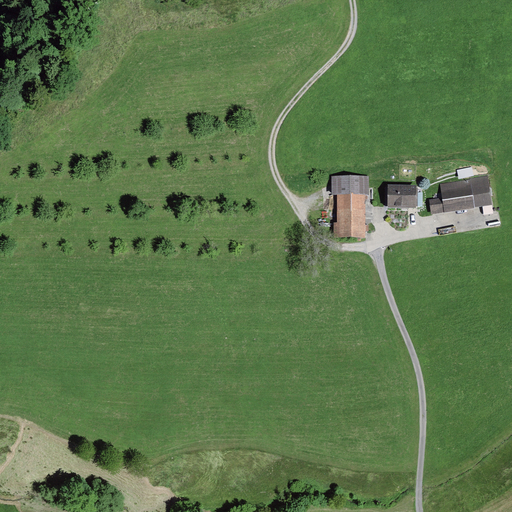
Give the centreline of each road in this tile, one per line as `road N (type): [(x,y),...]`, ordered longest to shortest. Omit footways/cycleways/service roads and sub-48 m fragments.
road 1 (track): [(499,219),(354,248),(325,240),(300,214),(274,166),(274,139),(291,104),(345,45),(352,0)]
road 2 (track): [(419,511),(421,384),(376,244)]
